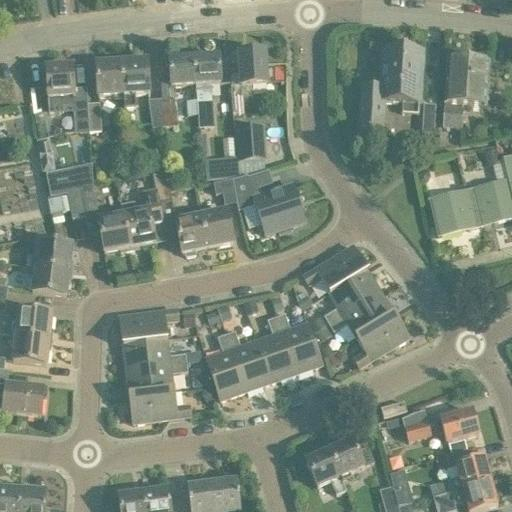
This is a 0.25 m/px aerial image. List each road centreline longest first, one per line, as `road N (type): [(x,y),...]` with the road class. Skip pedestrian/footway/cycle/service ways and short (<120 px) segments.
road 1 (residential): [(86,453),(94,310),(296,266),(364,221)]
road 2 (residential): [(0,46),(153,23),(308,12)]
road 3 (residential): [(470,344),(258,438)]
road 4 (residential): [(364,221),(315,148),(308,12)]
road 5 (residential): [(308,12),(511,24)]
road 6 (residential): [(258,438),(144,455),(86,453)]
road 7 (residential): [(470,344),(364,221)]
